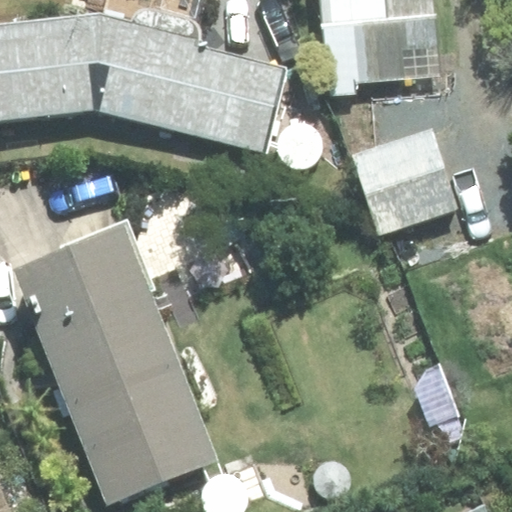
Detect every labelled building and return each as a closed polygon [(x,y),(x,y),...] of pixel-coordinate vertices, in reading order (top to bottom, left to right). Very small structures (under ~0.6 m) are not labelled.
[(279,87),(190,68),(202,13),(138,0),(106,0),(99,38),(15,50),(12,23),(0,25),(0,145),(90,132),(262,170),(279,87)] [(308,0),(324,113),(349,109),(349,103),(437,91),(424,0),(308,0)] [(438,148),(347,176),(370,253),(446,231),(432,185),(448,180),(438,148)] [(6,297),(100,511),(118,511),(208,472),(110,251),(6,297)] [(300,453),(259,471),(271,498),(313,480),(300,453)]
